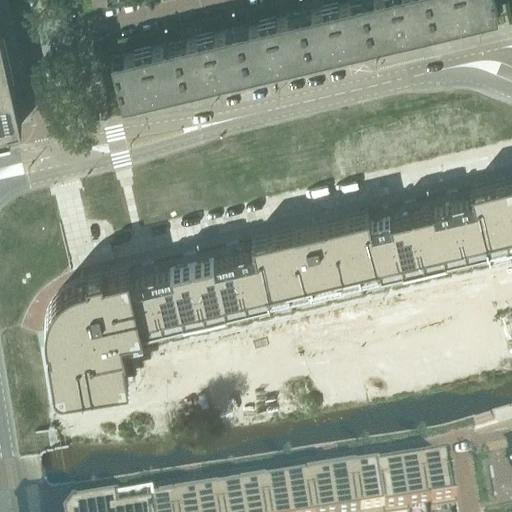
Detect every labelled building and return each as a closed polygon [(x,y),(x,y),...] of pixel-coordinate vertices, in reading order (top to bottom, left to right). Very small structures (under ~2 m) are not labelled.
[(363,0),(347,0),(301,11),(311,56),(373,41),(363,0)] [(428,0),(363,0),(373,41),(435,26),(428,0)] [(495,0),(428,0),(435,26),(498,12),(495,0)] [(301,11),(237,26),(248,71),(311,56),(301,11)] [(201,23),(193,25),(196,33),(203,31),(201,23)] [(237,26),(175,41),(186,86),(248,71),(237,26)] [(0,135),(11,133),(10,127),(22,124),(5,50),(0,27),(0,135)] [(137,38),(128,40),(130,49),(139,47),(137,38)] [(186,86),(175,41),(112,56),(123,101),(186,86)] [(47,311),(46,315),(48,315),(48,314),(54,315),(58,334),(49,336),(49,335),(46,335),(47,339),(49,339),(51,346),(48,346),(54,382),(73,379),(74,388),(110,382),(111,382),(110,376),(124,373),(125,376),(128,375),(125,351),(258,320),(392,288),(511,259),(511,175),(471,186),(416,199),(404,202),(389,205),(382,207),(368,210),(343,216),(328,219),(326,220),(326,219),(295,227),(252,237),(238,241),(225,244),(129,267),(107,272),(107,271),(104,272),(103,268),(86,272),(87,276),(84,277),(81,278),(77,279),(73,281),(70,282),(67,284),(64,286),(61,289),(58,292),(55,294),(53,298),(51,301),(49,304),(48,308),(47,311)] [(437,463),(423,465),(431,511),(432,511),(455,508),(456,508),(456,504),(456,501),(455,501),(451,478),(452,478),(449,460),(437,462),(437,463)] [(410,467),(400,468),(407,511),(408,511),(429,508),(429,511),(431,511),(423,465),(410,467)] [(377,472),(376,472),(382,511),(407,511),(400,468),(391,470),(378,472),(377,472)] [(382,511),(376,472),(375,472),(375,473),(368,474),(363,474),(354,476),(354,475),(343,477),(338,478),(323,480),(318,481),(307,483),(298,485),(293,485),(278,488),(274,489),(264,490),(253,492),(248,492),(233,495),(228,495),(216,497),(216,498),(208,499),(203,500),(188,502),(184,503),(174,504),(163,506),(159,506),(159,507),(158,507),(151,508),(148,508),(148,509),(140,510),(138,510),(136,506),(126,507),(124,511),(100,511),(101,511),(96,511),(382,511)]
